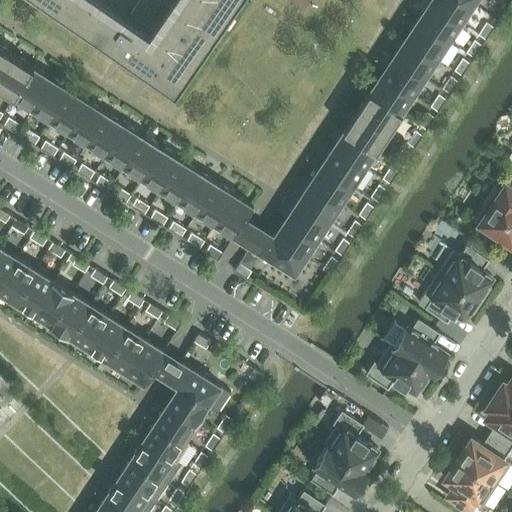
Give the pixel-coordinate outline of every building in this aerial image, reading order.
[(47,0),(105,40),(120,51),(126,54),(145,68),(155,75),(176,89),(237,0),(47,0)] [(461,23),(473,6),(464,0),(429,0),(428,2),(461,23)] [(449,41),(461,23),(428,2),(417,20),(449,41)] [(437,59),(449,41),(417,20),(405,37),(437,59)] [(485,38),(493,25),(485,21),(477,33),(485,38)] [(425,77),(437,59),(405,37),(393,55),(425,77)] [(473,56),(481,44),(474,39),(465,51),(473,56)] [(0,77),(15,54),(0,44),(0,77)] [(0,77),(0,86),(14,95),(33,66),(15,54),(0,77)] [(413,94),(425,77),(393,55),(381,73),(413,94)] [(461,74),(469,62),(462,57),(454,69),(461,74)] [(14,95),(33,107),(52,77),(33,66),(14,95)] [(402,112),(413,94),(381,73),(369,91),(402,112)] [(449,92),(457,80),(450,75),(442,87),(449,92)] [(33,107),(51,119),(70,89),(52,77),(33,107)] [(51,119),(70,130),(88,100),(70,89),(51,119)] [(390,130),(402,112),(369,91),(357,109),(390,130)] [(437,110),(445,98),(438,93),(430,105),(437,110)] [(70,130),(88,142),(107,112),(88,100),(70,130)] [(378,148),(390,130),(357,109),(346,126),(378,148)] [(425,128),(433,116),(426,111),(418,123),(425,128)] [(88,142),(106,153),(125,124),(107,112),(88,142)] [(4,123),(16,131),(21,124),(8,116),(4,123)] [(106,153),(125,165),(144,135),(125,124),(106,153)] [(366,166),(378,148),(346,126),(334,144),(366,166)] [(22,135),(34,143),(39,135),(27,127),(22,135)] [(413,146),(422,134),(414,129),(406,141),(413,146)] [(125,165),(143,177),(162,147),(144,135),(125,165)] [(40,146),(53,154),(57,147),(45,139),(40,146)] [(354,183),(366,166),(334,144),(322,162),(354,183)] [(143,177),(162,188),(180,159),(162,147),(143,177)] [(401,164),(410,152),(402,147),(394,160),(401,164)] [(58,158),(71,166),(76,158),(63,150),(58,158)] [(162,188),(180,200),(199,170),(180,159),(162,188)] [(77,169),(89,177),(94,170),(81,162),(77,169)] [(342,201),(354,183),(322,162),(310,180),(342,201)] [(390,182),(398,170),(390,165),(382,178),(390,182)] [(180,200),(198,212),(217,182),(199,170),(180,200)] [(95,181),(107,189),(112,181),(100,173),(95,181)] [(331,219),(342,201),(310,180),(298,197),(331,219)] [(511,243),(511,185),(506,181),(501,188),(495,184),(473,218),(511,243)] [(198,212),(217,223),(236,193),(217,182),(198,212)] [(378,200),(386,188),(379,183),(370,196),(378,200)] [(113,192),(126,200),(130,193),(118,185),(113,192)] [(235,234),(254,205),(236,193),(217,223),(235,234)] [(131,204),(144,212),(149,204),(136,196),(131,204)] [(319,237),(331,219),(298,197),(286,215),(319,237)] [(366,219),(374,206),(367,201),(359,214),(366,219)] [(0,217),(6,222),(10,214),(0,207),(0,217)] [(150,215),(162,223),(167,216),(154,208),(150,215)] [(307,255),(319,237),(286,215),(274,234),(307,255)] [(24,233),(29,226),(16,218),(11,225),(24,233)] [(168,227),(181,235),(185,227),(173,219),(168,227)] [(354,237),(362,224),(355,219),(347,232),(354,237)] [(250,244),(251,244),(295,272),(307,255),(274,234),(261,226),(250,244)] [(42,245),(47,237),(34,229),(30,237),(42,245)] [(186,238),(199,246),(203,239),(191,231),(186,238)] [(342,255),(350,242),(343,237),(335,250),(342,255)] [(53,241),(48,248),(61,256),(65,249),(53,241)] [(206,251),(218,259),(223,251),(210,243),(206,251)] [(458,254),(453,250),(440,270),(483,299),(491,286),(487,283),(492,276),(482,269),(489,258),(467,243),(460,254),(458,253),(458,254)] [(0,283),(17,256),(0,244),(0,283)] [(0,283),(0,290),(15,300),(36,267),(17,256),(0,283)] [(90,264),(77,256),(72,263),(85,271),(90,264)] [(339,260),(331,256),(323,268),(330,273),(339,260)] [(247,277),(252,269),(240,262),(235,269),(247,277)] [(15,300),(34,312),(54,279),(36,267),(15,300)] [(95,268),(91,275),(103,283),(108,276),(95,268)] [(470,309),(474,312),(483,299),(440,270),(419,301),(426,306),(425,306),(447,320),(455,309),(465,316),(470,309)] [(34,312),(52,323),(73,291),(54,279),(34,312)] [(126,287),(114,279),(109,287),(122,295),(126,287)] [(52,323),(70,335),(91,302),(73,291),(52,323)] [(145,299),(132,291),(127,298),(140,306),(145,299)] [(70,335),(89,347),(110,314),(91,302),(70,335)] [(163,310),(150,302),(146,310),(158,318),(163,310)] [(89,347),(107,358),(128,325),(110,314),(89,347)] [(169,314),(164,321),(176,329),(181,322),(169,314)] [(418,316),(411,327),(407,325),(394,344),(430,369),(429,370),(433,373),(447,352),(433,342),(440,331),(418,316)] [(107,358),(126,370),(147,337),(128,325),(107,358)] [(211,340),(199,333),(194,340),(206,348),(211,340)] [(165,349),(147,337),(126,370),(144,382),(165,349)] [(405,384),(406,383),(416,390),(429,370),(430,369),(394,344),(391,343),(379,361),(375,359),(366,372),(388,387),(394,377),(405,384)] [(223,385),(181,359),(169,378),(179,385),(210,404),(223,385)] [(504,379),(503,379),(495,392),(511,403),(511,375),(508,382),(504,379)] [(166,403),(198,423),(210,404),(179,385),(166,403)] [(321,396),(319,398),(328,404),(334,394),(330,392),(326,389),(321,396)] [(511,403),(495,392),(486,405),(486,406),(490,409),(485,415),(496,422),(489,432),(511,447),(511,445),(511,403)] [(185,442),(198,423),(166,403),(154,422),(185,442)] [(337,424),(325,443),(327,445),(368,472),(377,458),(373,455),(378,448),(367,441),(368,440),(358,433),(364,423),(342,408),(333,421),(337,424)] [(218,428),(225,433),(234,420),(226,416),(218,428)] [(172,461),(185,442),(154,422),(141,441),(172,461)] [(506,458),(504,457),(511,447),(489,432),(482,443),(472,436),(458,456),(497,482),(510,462),(505,459),(506,458)] [(206,446),(214,451),(222,438),(214,434),(206,446)] [(160,480),(172,461),(141,441),(128,460),(160,480)] [(368,472),(327,445),(314,464),(318,467),(311,478),(333,493),(340,482),(355,491),(368,472)] [(194,464),(202,469),(210,456),(202,452),(194,464)] [(479,499),(484,502),(497,482),(458,456),(445,477),(455,483),(447,495),(470,509),(477,498),(479,499)] [(147,499),(160,480),(128,460),(116,479),(147,499)] [(182,482),(190,487),(198,474),(191,470),(182,482)] [(125,511),(138,511),(147,499),(116,479),(103,498),(125,511)] [(171,500),(178,505),(186,493),(179,488),(171,500)] [(290,495),(278,511),(320,511),(326,503),(304,488),(297,499),(295,499),(290,495)] [(125,511),(103,498),(93,511),(125,511)]
